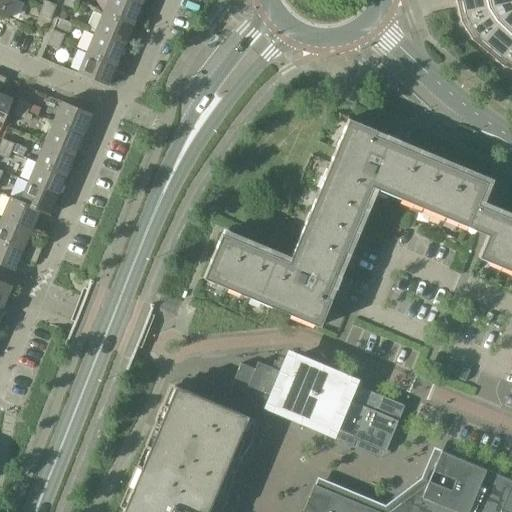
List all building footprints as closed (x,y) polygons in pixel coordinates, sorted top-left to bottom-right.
[(0,0),(0,14),(9,18),(16,0),(0,0)] [(41,8),(53,13),(56,5),(45,0),(41,8)] [(75,10),(78,2),(71,0),(65,0),(63,5),(75,10)] [(108,0),(103,12),(133,24),(141,4),(129,0),(108,0)] [(511,0),(459,0),(464,17),(475,36),(503,59),(511,63),(511,0)] [(50,20),(53,13),(41,8),(38,15),(50,20)] [(95,32),(124,44),(133,24),(103,12),(95,32)] [(53,29),(50,37),(61,42),(65,34),(53,29)] [(86,52),(116,64),(124,44),(95,32),(86,52)] [(61,42),(50,37),(46,44),(58,49),(61,42)] [(107,85),(116,64),(86,52),(78,73),(107,85)] [(12,99),(0,93),(0,128),(12,99)] [(19,99),(16,107),(28,112),(31,104),(19,99)] [(53,120),(82,132),(91,112),(61,100),(53,120)] [(28,112),(16,107),(13,114),(24,119),(28,112)] [(222,232),(203,278),(232,290),(261,302),(290,315),(319,327),(330,300),(325,298),(332,280),(344,252),(356,223),(368,194),(372,186),(395,196),(419,206),(443,216),(467,226),(476,204),(485,182),(462,172),(438,162),(414,152),(390,142),(373,135),(375,130),(348,119),(336,147),(324,176),(312,204),(300,233),(288,262),(279,258),(250,246),(225,235),(225,234),(222,232)] [(44,140),(74,153),(82,132),(53,120),(44,140)] [(408,139),(411,131),(409,130),(408,133),(405,132),(403,137),(408,139)] [(0,143),(0,146),(11,151),(14,144),(2,139),(0,143)] [(36,161),(66,173),(74,153),(44,140),(36,161)] [(14,144),(11,151),(22,156),(25,148),(14,144)] [(0,155),(8,159),(11,151),(0,146),(0,155)] [(28,181),(57,193),(66,173),(36,161),(28,181)] [(39,209),(38,210),(49,214),(57,193),(28,181),(20,200),(20,201),(39,209)] [(20,201),(20,200),(9,195),(1,216),(31,228),(38,210),(39,209),(20,201)] [(476,204),(467,226),(487,235),(478,257),(511,271),(511,219),(496,213),(476,204)] [(0,217),(0,239),(22,249),(31,228),(1,216),(0,217)] [(22,249),(0,239),(0,263),(14,269),(22,249)] [(28,245),(26,250),(38,255),(41,248),(32,244),(28,245)] [(38,255),(26,250),(24,255),(26,259),(35,263),(38,255)] [(0,305),(2,306),(10,285),(0,280),(0,305)] [(241,363),(231,387),(385,452),(404,405),(291,358),(289,366),(274,360),(271,367),(257,362),(254,369),(241,363)] [(175,386),(121,511),(219,511),(225,504),(225,503),(231,482),(231,481),(239,462),(240,461),(251,443),(251,442),(255,421),(255,420),(254,419),(254,420),(241,415),(241,413),(175,386)] [(511,511),(511,480),(455,457),(441,451),(428,482),(388,511),(379,511),(314,484),(302,511),(511,511)]
